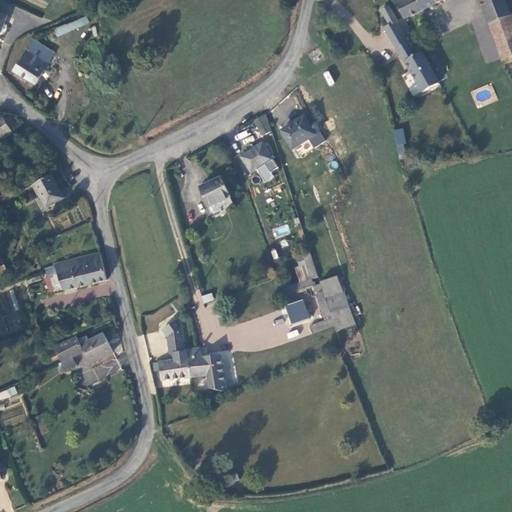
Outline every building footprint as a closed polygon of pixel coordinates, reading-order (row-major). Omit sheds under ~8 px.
[(0,0),(0,11),(8,14),(12,5),(0,0)] [(399,0),(396,1),(406,20),(445,0),(399,0)] [(478,0),(489,25),(510,16),(503,0),(478,0)] [(381,7),(391,27),(399,24),(388,3),(381,7)] [(0,12),(0,34),(8,15),(0,12)] [(511,22),(510,16),(489,25),(502,60),(511,56),(511,22)] [(56,35),(89,24),(87,17),(54,27),(56,35)] [(391,27),(387,30),(421,94),(440,84),(423,53),(416,57),(399,24),(391,27)] [(476,30),(483,63),(497,60),(493,37),(484,39),(482,28),(476,30)] [(23,51),(13,72),(36,85),(54,54),(30,42),(25,53),(23,51)] [(329,86),(335,83),(328,71),(323,73),(329,86)] [(264,115),(255,120),(261,136),(269,132),(264,115)] [(0,141),(13,134),(18,125),(11,118),(6,121),(3,118),(0,119),(0,141)] [(302,119),(279,133),(290,150),(313,136),(302,119)] [(397,153),(406,151),(402,128),(393,130),(397,153)] [(262,143),(241,156),(250,173),(272,161),(262,143)] [(52,175),(34,185),(46,207),(64,197),(52,175)] [(206,211),(211,219),(235,206),(221,177),(199,187),(210,208),(206,211)] [(288,225),(274,227),(275,236),(289,235),(288,225)] [(281,282),(277,284),(281,296),(288,293),(314,287),(321,285),(310,252),(306,254),(308,259),(305,260),(308,271),(297,275),(299,281),(310,279),(311,282),(283,288),(281,282)] [(108,281),(101,254),(49,266),(50,275),(60,274),(64,291),(108,281)] [(60,274),(50,275),(48,276),(52,292),(64,291),(60,274)] [(326,300),(344,295),(338,279),(321,285),(326,300)] [(329,311),(326,300),(321,285),(314,287),(316,293),(323,314),(329,311)] [(316,293),(314,287),(288,293),(290,299),(316,293)] [(205,304),(214,300),(212,293),(203,297),(205,304)] [(334,328),(336,333),(356,327),(345,294),(344,295),(326,300),(329,311),(334,328)] [(305,321),(310,319),(305,307),(289,313),(294,325),(305,321)] [(313,335),(334,328),(329,311),(323,314),(326,323),(310,329),(313,335)] [(162,382),(189,379),(186,350),(185,336),(179,320),(164,329),(169,336),(169,351),(175,351),(175,361),(169,362),(153,362),(154,370),(160,369),(162,382)] [(79,340),(78,337),(55,347),(62,361),(60,363),(63,369),(75,363),(73,357),(84,352),(89,363),(113,352),(105,335),(89,341),(87,336),(79,340)] [(221,358),(201,359),(199,348),(186,350),(189,379),(209,377),(210,381),(206,381),(207,392),(224,392),(221,358)] [(0,392),(0,399),(17,395),(15,388),(0,392)] [(215,479),(208,482),(213,495),(220,493),(215,479)]
